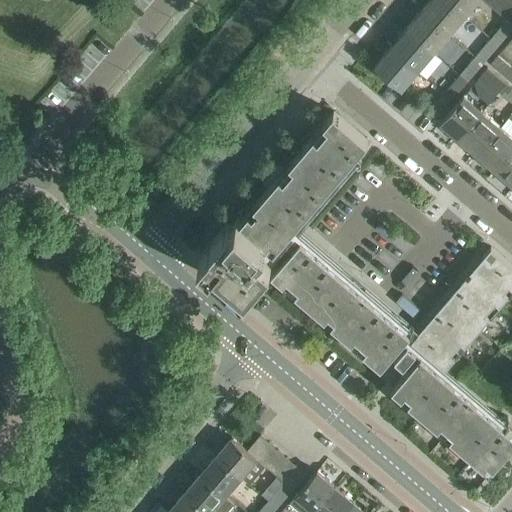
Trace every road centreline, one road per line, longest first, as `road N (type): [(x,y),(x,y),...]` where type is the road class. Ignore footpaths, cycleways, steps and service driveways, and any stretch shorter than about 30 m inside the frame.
road 1 (residential): [(511,234),(308,60)]
road 2 (tertiary): [(447,511),(252,345)]
road 3 (tertiary): [(145,250),(308,60)]
road 4 (residential): [(110,511),(252,345)]
road 5 (residential): [(37,154),(171,0)]
road 6 (residential): [(145,250),(37,154)]
road 7 (tertiary): [(252,345),(145,250)]
